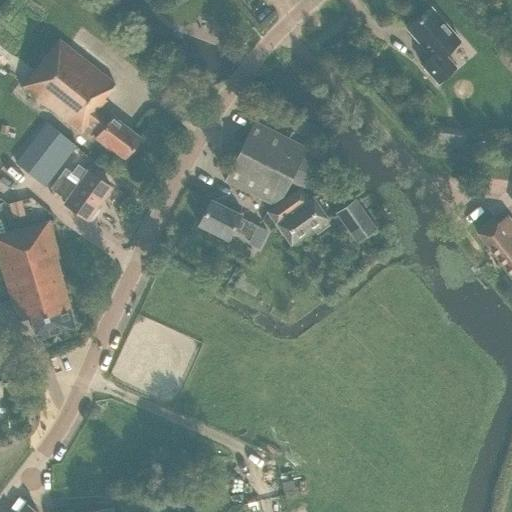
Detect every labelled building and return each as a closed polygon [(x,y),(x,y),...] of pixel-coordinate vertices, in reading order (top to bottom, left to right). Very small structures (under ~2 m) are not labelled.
[(455,67),(444,54),(460,40),(431,7),(407,28),(430,55),(420,63),(437,83),(455,67)] [(81,132),(87,124),(98,133),(95,137),(110,150),(112,148),(125,159),(141,138),(112,115),(111,117),(99,108),(106,100),(103,98),(115,83),(59,40),(22,86),(81,132)] [(292,126),(293,127),(305,132),(309,122),(296,116),(292,126)] [(269,203),(282,194),(288,182),(299,186),(308,167),(307,166),(312,155),(304,151),(306,148),(254,121),(225,181),(269,203)] [(17,162),(46,186),(77,145),(47,124),(17,162)] [(438,126),(436,146),(464,148),(466,129),(438,126)] [(111,188),(87,170),(76,185),(67,178),(60,173),(49,187),(57,192),(67,199),(64,203),(88,220),(111,188)] [(267,211),(269,213),(291,244),(327,219),(313,198),(309,200),(299,187),(271,206),(267,211)] [(10,203),(9,203),(11,210),(23,207),(21,200),(10,203)] [(264,229),(256,225),(239,216),(240,215),(211,200),(198,225),(228,239),(233,229),(250,238),(258,241),(264,229)] [(338,213),(354,236),(371,225),(354,201),(338,213)] [(476,231),(511,278),(511,222),(507,215),(497,222),(494,218),(476,231)] [(30,317),(38,340),(75,328),(54,257),(57,256),(48,221),(0,234),(0,263),(18,321),(30,317)] [(235,511),(262,511),(260,501),(234,506),(235,511)]
